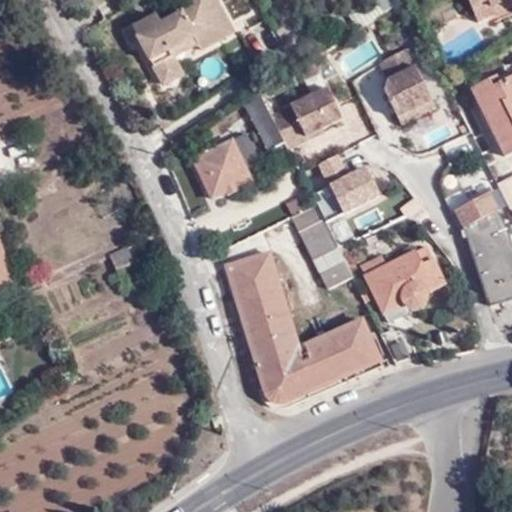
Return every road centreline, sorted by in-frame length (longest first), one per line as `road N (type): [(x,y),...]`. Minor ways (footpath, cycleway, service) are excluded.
road 1 (residential): [(47,0),(156,177),(262,467)]
road 2 (unknown): [(501,375),(436,210),(382,144)]
road 3 (secondary): [(435,394),(262,467)]
